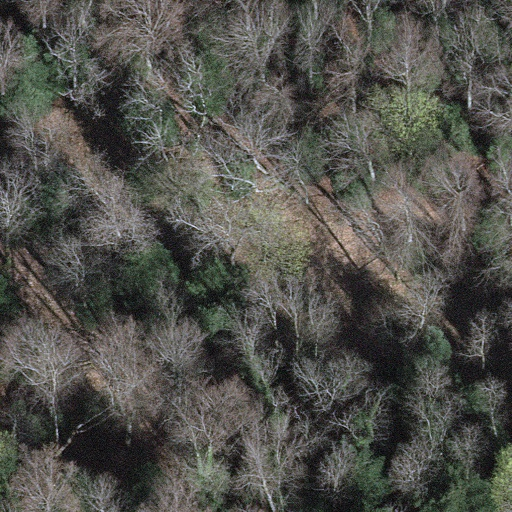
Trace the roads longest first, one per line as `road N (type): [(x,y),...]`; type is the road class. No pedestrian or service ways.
road 1 (track): [(511,188),(425,201),(366,228),(272,332),(210,369),(0,398)]
road 2 (track): [(0,141),(315,282)]
